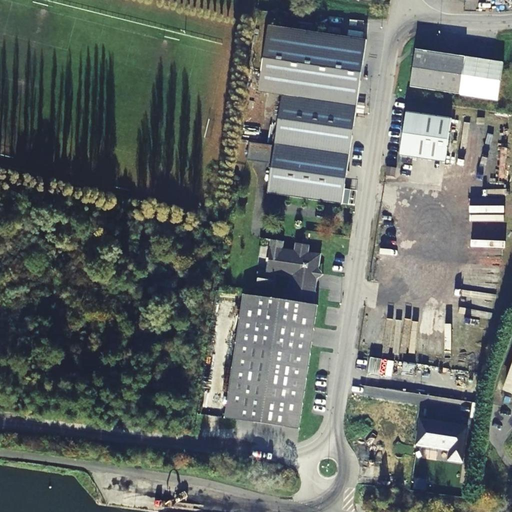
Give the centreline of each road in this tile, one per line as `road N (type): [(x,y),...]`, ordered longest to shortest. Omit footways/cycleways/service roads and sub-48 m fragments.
road 1 (unclassified): [(330,450),(399,15)]
road 2 (unclassified): [(0,453),(182,479),(312,511)]
road 3 (unclassified): [(312,458),(0,422)]
